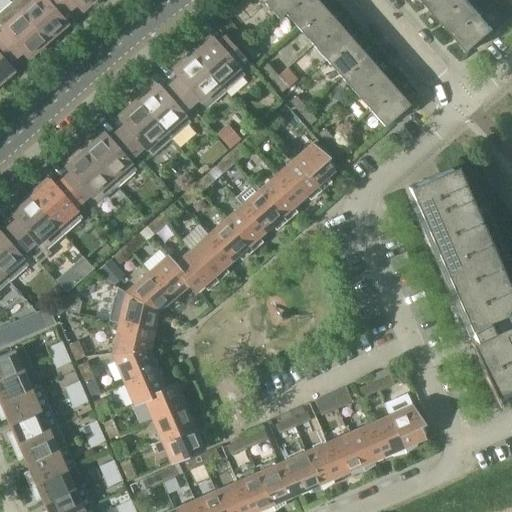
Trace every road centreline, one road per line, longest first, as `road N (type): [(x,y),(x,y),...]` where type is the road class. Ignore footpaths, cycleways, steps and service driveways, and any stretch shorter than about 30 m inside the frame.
road 1 (residential): [(412,344),(360,203),(466,101)]
road 2 (tertiary): [(0,160),(181,0)]
road 3 (residential): [(412,344),(266,409)]
road 4 (residential): [(466,101),(372,0)]
road 5 (residential): [(347,511),(453,464),(460,446)]
